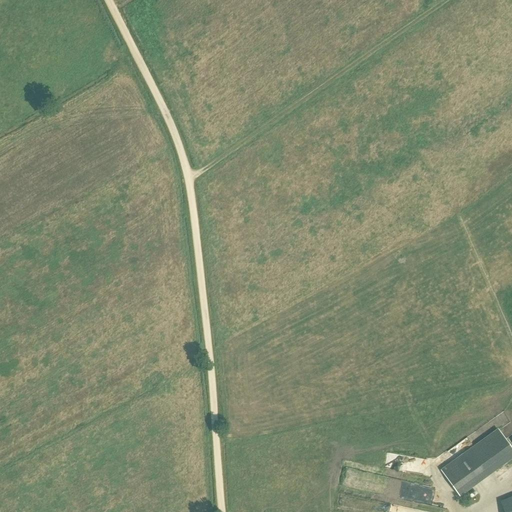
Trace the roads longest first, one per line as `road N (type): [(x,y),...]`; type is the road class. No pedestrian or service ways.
road 1 (track): [(222,511),(187,175),(156,91),(108,0)]
road 2 (track): [(445,0),(188,180)]
